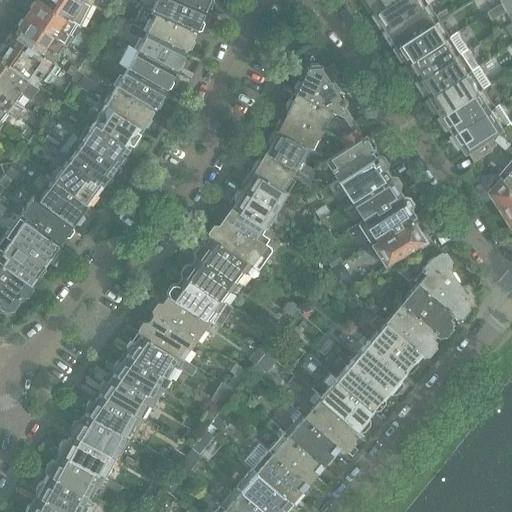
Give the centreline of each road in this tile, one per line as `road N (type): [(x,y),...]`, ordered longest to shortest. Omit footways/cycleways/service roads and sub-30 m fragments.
road 1 (residential): [(2,380),(38,352),(105,257),(142,246),(206,154),(204,109),(260,0)]
road 2 (residential): [(511,294),(351,40),(317,0)]
road 3 (residential): [(335,511),(511,307)]
